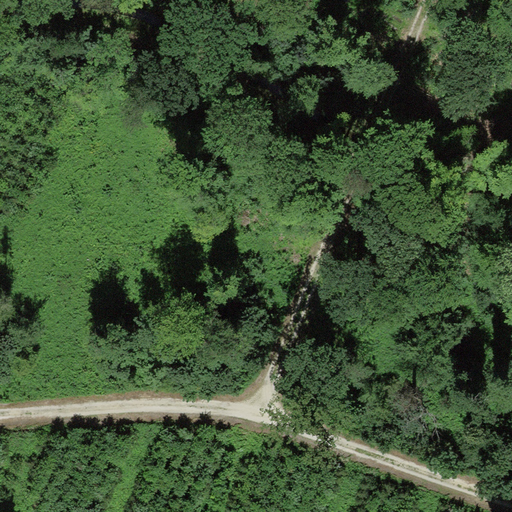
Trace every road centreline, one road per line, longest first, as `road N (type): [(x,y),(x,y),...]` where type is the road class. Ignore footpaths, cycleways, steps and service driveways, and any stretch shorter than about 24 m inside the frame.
road 1 (track): [(0,412),(161,405),(258,416),(511,503)]
road 2 (track): [(427,0),(258,416)]
